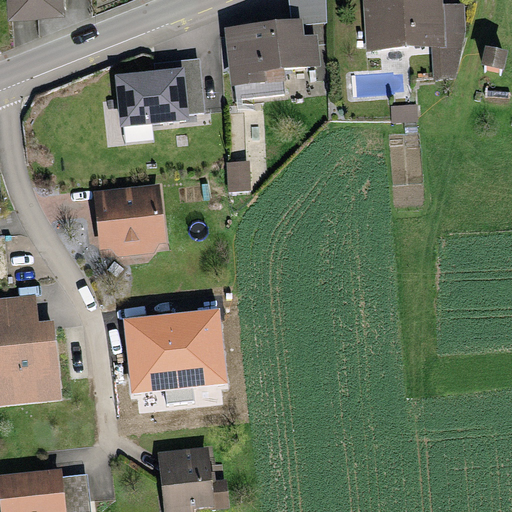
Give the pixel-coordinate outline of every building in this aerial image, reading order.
[(444,0),(366,0),(363,0),(366,51),(437,47),(431,76),(454,80),(463,31),(446,28),(444,0)] [(299,23),(224,30),(229,89),(282,85),(280,70),(315,67),(313,41),(300,42),(299,23)] [(117,76),(122,124),(188,117),(182,69),(117,76)] [(157,191),(94,194),(97,254),(160,250),(157,191)] [(34,297),(0,300),(0,403),(60,396),(52,322),(37,324),(34,297)] [(217,311),(126,321),(134,391),(225,381),(217,311)] [(211,454),(161,456),(163,511),(192,511),(192,507),(223,506),(222,483),(212,483),(211,454)] [(64,511),(60,471),(0,476),(0,478),(3,511),(64,511)]
